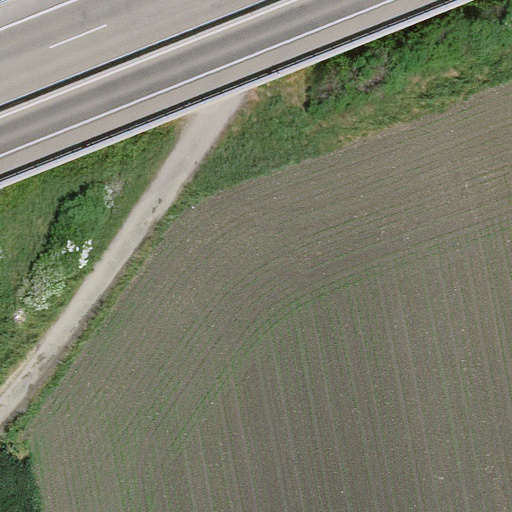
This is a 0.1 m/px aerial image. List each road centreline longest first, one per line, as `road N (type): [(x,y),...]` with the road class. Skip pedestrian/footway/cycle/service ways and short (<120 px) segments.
road 1 (track): [(284,0),(0,412)]
road 2 (motorway): [(0,138),(347,0)]
road 3 (motorway): [(168,0),(0,67)]
